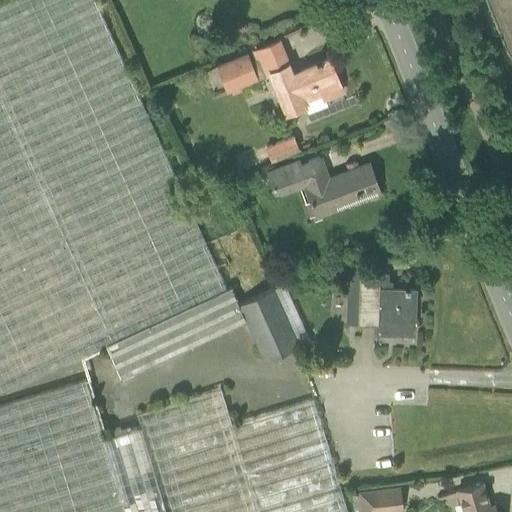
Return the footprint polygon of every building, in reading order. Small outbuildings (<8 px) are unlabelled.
[(0,0),(0,392),(106,344),(231,288),(95,0),(0,0)] [(511,0),(486,0),(500,34),(504,44),(505,46),(505,47),(506,49),(507,50),(508,52),(509,53),(510,54),(511,56),(511,0)] [(252,52),(216,65),(226,91),(230,90),(231,93),(242,90),(240,86),(262,78),(270,75),(286,112),(304,105),(305,105),(302,100),(322,92),(325,99),(342,92),(340,85),(329,59),(292,74),(288,64),(279,41),(252,52)] [(273,159),(298,149),(292,136),(267,146),(273,159)] [(299,160),(268,172),(275,193),(305,182),(307,185),(306,186),(317,215),(336,208),(333,201),(377,185),(369,163),(327,178),(320,158),(300,165),(299,160)] [(250,194),(246,183),(239,186),(244,197),(250,194)] [(413,333),(415,290),(415,287),(379,285),(380,268),(360,267),(357,322),(376,323),(376,332),(413,333)] [(238,303),(231,288),(106,344),(121,378),(246,320),(264,361),(298,345),(275,293),(272,288),(238,303)] [(85,378),(0,404),(0,511),(347,511),(313,398),(231,423),(221,388),(136,413),(140,426),(103,436),(85,378)] [(496,511),(494,503),(489,505),(482,482),(457,490),(463,511),(496,511)] [(380,511),(401,510),(399,486),(359,490),(361,511),(380,511)]
